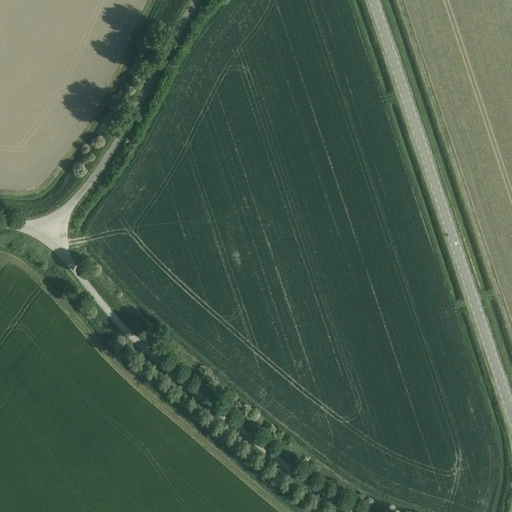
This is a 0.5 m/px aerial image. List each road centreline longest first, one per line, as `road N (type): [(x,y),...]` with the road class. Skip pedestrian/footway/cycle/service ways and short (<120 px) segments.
road 1 (tertiary): [(511,413),(372,0)]
road 2 (unclassified): [(46,234),(102,304),(275,466),(353,511)]
road 3 (unclassified): [(46,234),(137,108),(192,0)]
